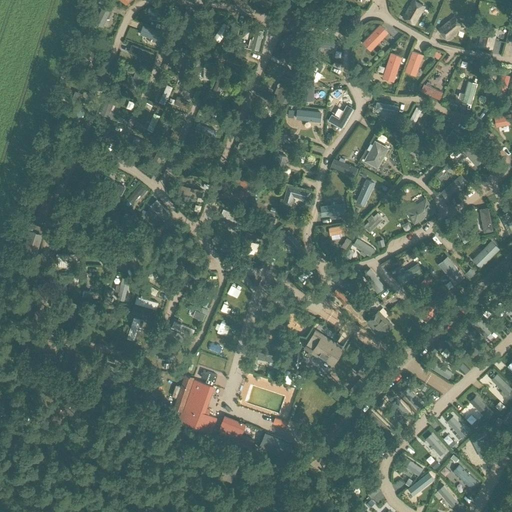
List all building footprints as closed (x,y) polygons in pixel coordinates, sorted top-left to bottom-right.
[(250,0),(249,2),(267,9),(270,2),(264,0),(250,0)] [(283,0),(281,6),(289,9),(292,0),(283,0)] [(418,0),(412,0),(402,17),(415,24),(427,5),(418,0)] [(103,3),(94,22),(102,26),(110,7),(103,3)] [(149,7),(148,14),(151,14),(151,19),(164,20),(164,16),(166,16),(167,10),(149,7)] [(449,40),(465,26),(455,14),(439,28),(449,40)] [(484,21),(479,45),(494,48),(499,24),(484,21)] [(141,22),(140,28),(158,31),(159,25),(141,22)] [(223,23),(213,38),(219,42),(229,27),(223,23)] [(243,32),(245,24),(238,23),(236,31),(243,32)] [(381,24),(363,42),(372,50),(389,32),(381,24)] [(250,38),(248,46),(258,48),(263,30),(255,28),(252,38),(250,38)] [(167,50),(176,53),(179,45),(170,41),(167,50)] [(295,41),(286,61),(293,64),(301,44),(295,41)] [(131,44),(128,51),(151,60),(153,52),(131,44)] [(82,47),(76,51),(86,68),(93,64),(82,47)] [(223,50),(220,56),(242,66),(244,59),(223,50)] [(413,50),(405,71),(417,75),(425,54),(413,50)] [(386,68),(384,72),(386,74),(394,77),(401,55),(391,52),(389,57),(390,57),(387,68),(386,68)] [(315,60),(308,73),(313,76),(317,69),(320,71),(323,65),(320,64),(320,63),(315,60)] [(499,92),(507,69),(498,66),(491,90),(499,92)] [(135,71),(127,90),(134,93),(142,73),(135,71)] [(219,74),(211,93),(218,95),(226,77),(219,74)] [(464,74),(458,89),(468,93),(473,77),(464,74)] [(285,76),(277,94),(285,98),(286,97),(288,91),(292,93),(294,87),(290,86),(293,79),(285,76)] [(303,80),(303,100),(314,100),(315,80),(303,80)] [(428,81),(425,89),(436,94),(439,85),(428,81)] [(167,84),(160,101),(165,103),(172,87),(167,84)] [(106,95),(98,116),(106,119),(114,98),(106,95)] [(378,101),(376,108),(398,113),(399,106),(378,101)] [(66,103),(63,110),(83,117),(85,110),(66,103)] [(332,113),(329,120),(336,124),(333,130),(340,133),(355,107),(348,104),(340,117),(332,113)] [(491,118),(511,116),(511,105),(491,107),(491,118)] [(154,113),(147,129),(152,131),(159,115),(154,113)] [(196,123),(193,130),(213,138),(216,130),(196,123)] [(383,123),(377,125),(379,131),(385,128),(383,123)] [(134,137),(131,143),(147,150),(150,144),(134,137)] [(472,139),(462,148),(476,165),(486,155),(472,139)] [(71,140),(63,158),(69,161),(76,142),(71,140)] [(375,141),(365,160),(377,167),(387,148),(375,141)] [(245,142),(243,148),(251,152),(256,153),(264,156),(266,149),(245,142)] [(160,145),(151,163),(158,167),(167,149),(160,145)] [(280,171),(282,148),(272,148),(271,171),(280,171)] [(346,167),(349,160),(334,154),(331,161),(346,167)] [(46,160),(43,167),(53,171),(50,178),(58,182),(64,168),(46,160)] [(92,168),(86,190),(94,192),(100,170),(92,168)] [(235,169),(230,177),(244,186),(238,195),(246,200),(257,183),(235,169)] [(451,197),(468,183),(462,175),(458,179),(459,180),(451,187),(449,187),(446,190),(446,191),(451,197)] [(119,183),(108,204),(115,207),(125,186),(119,183)] [(140,184),(127,199),(132,203),(140,194),(142,195),(147,190),(140,184)] [(181,184),(179,191),(190,194),(190,196),(196,198),(197,195),(201,196),(202,189),(181,184)] [(288,186),(283,204),(290,206),(293,196),(307,199),(310,192),(288,186)] [(38,188),(35,196),(42,198),(36,217),(45,220),(54,193),(38,188)] [(101,192),(99,197),(106,200),(108,194),(101,192)] [(426,199),(407,210),(414,222),(433,211),(426,199)] [(159,201),(154,205),(161,213),(159,214),(163,219),(165,217),(169,213),(159,201)] [(372,205),(362,215),(369,222),(379,212),(372,205)] [(223,208),(220,215),(240,223),(243,216),(223,208)] [(340,217),(323,221),(324,227),(342,224),(340,217)] [(290,229),(283,235),(288,241),(286,243),(295,254),(297,252),(299,253),(306,247),(290,229)] [(29,231),(23,249),(36,253),(43,235),(29,231)] [(349,251),(354,241),(364,246),(368,239),(351,231),(346,243),(345,242),(343,248),(349,251)] [(87,232),(80,233),(84,256),(91,254),(87,232)] [(73,234),(54,235),(54,243),(74,243),(73,234)] [(211,241),(217,246),(221,241),(215,236),(211,241)] [(492,240),(473,258),(482,267),(501,248),(492,240)] [(151,259),(147,266),(162,274),(165,267),(151,259)] [(470,268),(465,273),(470,277),(474,273),(470,268)] [(117,284),(115,290),(119,291),(117,297),(124,299),(129,279),(122,277),(120,285),(117,284)] [(208,284),(199,302),(207,306),(215,288),(208,284)] [(151,286),(148,291),(155,295),(158,290),(151,286)] [(337,287),(333,291),(345,303),(349,299),(337,287)] [(136,295),(134,302),(156,309),(158,302),(145,298),(145,295),(141,294),(141,297),(136,295)] [(421,310),(418,313),(419,315),(418,316),(421,318),(422,317),(426,322),(445,304),(438,296),(439,296),(437,294),(420,309),(421,310)] [(52,298),(51,306),(58,307),(75,310),(77,302),(52,298)] [(483,305),(479,309),(483,313),(487,309),(483,305)] [(193,306),(190,312),(196,315),(199,309),(193,306)] [(378,310),(367,321),(381,335),(392,325),(378,310)] [(92,311),(91,319),(116,320),(116,312),(92,311)] [(475,316),(470,320),(486,336),(491,332),(475,316)] [(133,317),(127,338),(134,340),(138,326),(142,327),(144,320),(133,317)] [(174,320),(171,327),(191,335),(194,329),(174,320)] [(463,325),(447,340),(452,346),(468,330),(463,325)] [(315,330),(305,347),(310,350),(307,353),(310,355),(313,351),(333,364),(343,347),(315,330)] [(30,335),(19,348),(25,353),(35,340),(30,335)] [(171,342),(163,358),(170,362),(178,346),(171,342)] [(440,342),(435,347),(439,352),(444,347),(440,342)] [(254,346),(253,352),(272,355),(273,348),(254,346)] [(193,348),(191,356),(201,358),(202,350),(193,348)] [(75,353),(68,373),(75,376),(82,355),(75,353)] [(372,357),(361,368),(366,373),(377,361),(372,357)] [(433,360),(429,366),(447,378),(452,372),(433,360)] [(269,371),(271,365),(264,363),(262,369),(269,371)] [(108,374),(104,383),(114,387),(121,370),(113,366),(110,375),(108,374)] [(139,372),(128,387),(133,391),(144,376),(139,372)] [(497,373),(491,379),(502,390),(500,392),(504,396),(511,388),(497,373)] [(186,376),(174,409),(183,412),(179,423),(210,434),(216,417),(209,414),(210,410),(204,408),(213,384),(195,377),(194,379),(186,376)] [(409,387),(403,392),(417,408),(423,403),(409,387)] [(476,395),(470,401),(487,418),(493,412),(476,395)] [(59,397),(50,421),(58,424),(64,409),(71,412),(75,403),(59,397)] [(397,398),(392,403),(406,418),(411,414),(397,398)] [(372,412),(366,418),(383,435),(390,428),(372,412)] [(220,430),(218,435),(250,448),(254,440),(241,435),(246,424),(225,415),(219,429),(220,430)] [(452,416),(447,421),(462,437),(467,432),(452,416)] [(275,417),(273,423),(285,427),(287,421),(275,417)] [(431,433),(426,438),(440,454),(446,449),(431,433)] [(485,435),(473,442),(481,456),(493,450),(485,435)] [(453,440),(449,444),(453,449),(457,445),(453,440)] [(332,454),(328,462),(348,474),(353,466),(332,454)] [(222,457),(214,473),(225,478),(232,461),(222,457)] [(406,457),(401,464),(418,475),(422,468),(406,457)] [(434,460),(430,464),(434,468),(439,464),(434,460)] [(459,464),(453,471),(470,487),(476,481),(459,464)] [(428,472),(408,488),(413,494),(433,478),(428,472)] [(370,474),(349,480),(352,488),(372,481),(370,474)] [(443,485),(437,490),(452,506),(458,501),(443,485)] [(145,497),(138,511),(149,511),(150,511),(154,511),(162,511),(165,504),(145,497)]
